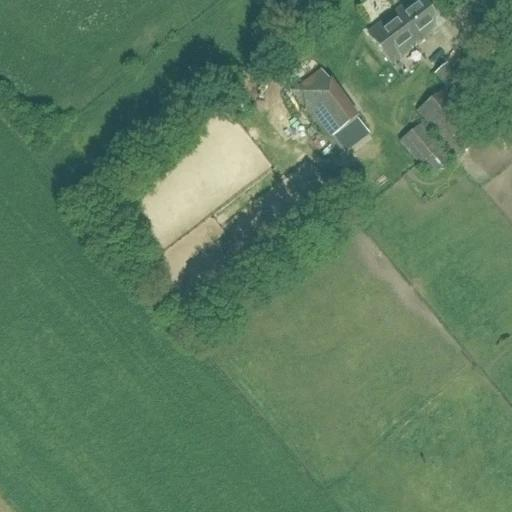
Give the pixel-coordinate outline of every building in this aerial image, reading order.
[(389,66),(440,26),(418,0),(411,0),(366,36),(389,66)] [(446,90),(457,81),(445,66),(434,75),(446,90)] [(339,158),(368,136),(320,72),(290,94),(325,142),(326,141),(339,158)] [(481,135),(444,90),(415,113),(453,158),(481,135)] [(428,179),(450,160),(421,125),(398,143),(428,179)]
